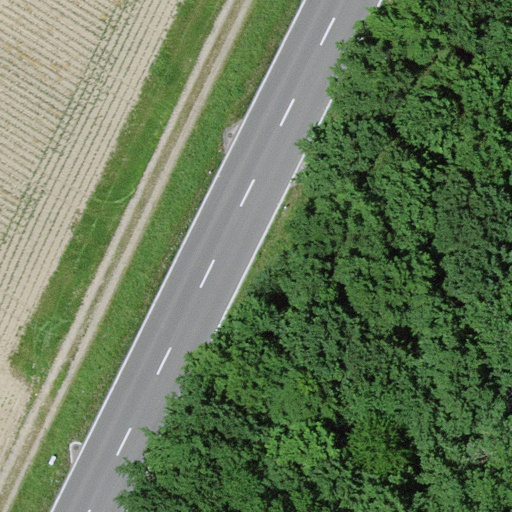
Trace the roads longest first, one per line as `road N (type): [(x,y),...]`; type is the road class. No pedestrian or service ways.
road 1 (primary): [(91,511),(346,0)]
road 2 (track): [(246,0),(2,511)]
